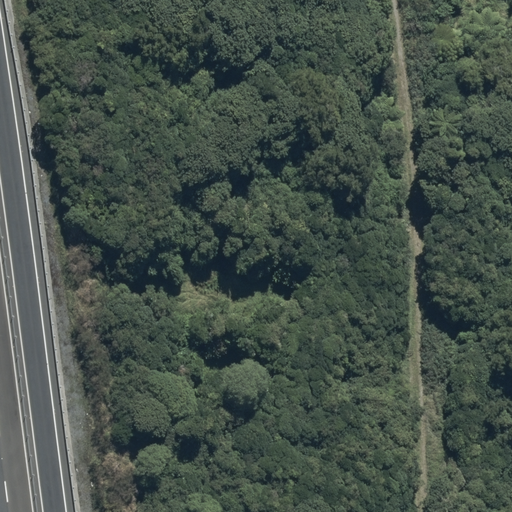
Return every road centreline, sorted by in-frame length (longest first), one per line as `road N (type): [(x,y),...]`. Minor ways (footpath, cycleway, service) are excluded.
road 1 (track): [(388,0),(410,195),(419,511)]
road 2 (trunk): [(0,108),(51,511)]
